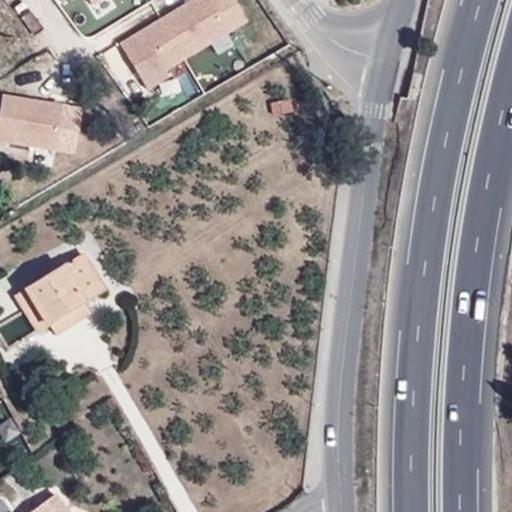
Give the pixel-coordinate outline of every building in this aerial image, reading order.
[(189,0),(117,43),(147,93),(174,77),(168,67),(249,19),(237,0),(189,0)] [(0,108),(0,145),(55,154),(62,107),(2,97),(0,108)] [(62,107),(55,154),(75,157),(82,109),(62,107)] [(23,311),(36,332),(105,290),(85,255),(15,298),(23,311)] [(67,511),(54,493),(29,511),(67,511)]
